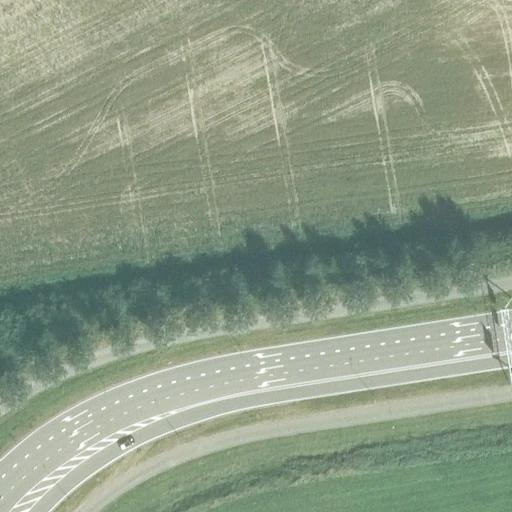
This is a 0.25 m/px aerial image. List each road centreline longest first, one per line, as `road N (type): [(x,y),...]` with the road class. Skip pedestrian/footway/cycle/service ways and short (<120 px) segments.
road 1 (unclassified): [(511,286),(124,347),(0,402)]
road 2 (primary): [(86,511),(150,468),(206,444),(511,393)]
road 3 (primary): [(196,404),(511,352)]
road 4 (primary): [(196,404),(80,440),(0,499)]
road 5 (primary): [(37,511),(124,440),(196,404)]
